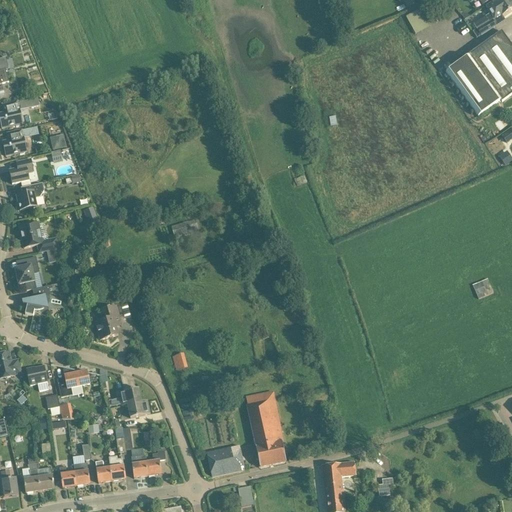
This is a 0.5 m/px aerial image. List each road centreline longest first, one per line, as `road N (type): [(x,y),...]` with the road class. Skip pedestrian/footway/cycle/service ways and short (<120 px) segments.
road 1 (residential): [(194,490),(501,402)]
road 2 (residential): [(194,490),(155,378),(10,329)]
road 3 (residential): [(41,511),(194,490)]
